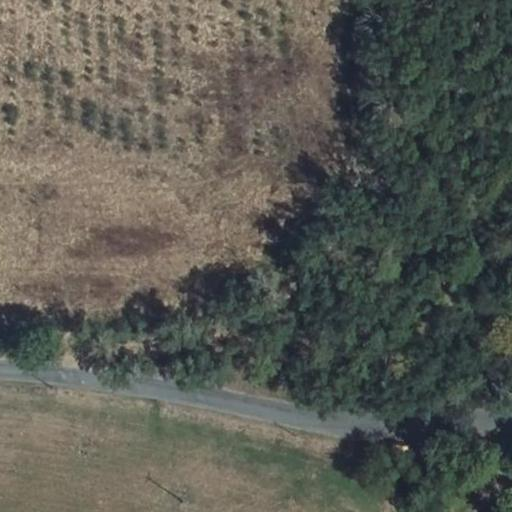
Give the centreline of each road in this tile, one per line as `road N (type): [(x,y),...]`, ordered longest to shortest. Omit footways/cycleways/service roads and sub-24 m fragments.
road 1 (track): [(374,0),(390,192),(297,298),(187,346),(92,350),(77,376)]
road 2 (tertiary): [(511,425),(392,433),(0,369)]
